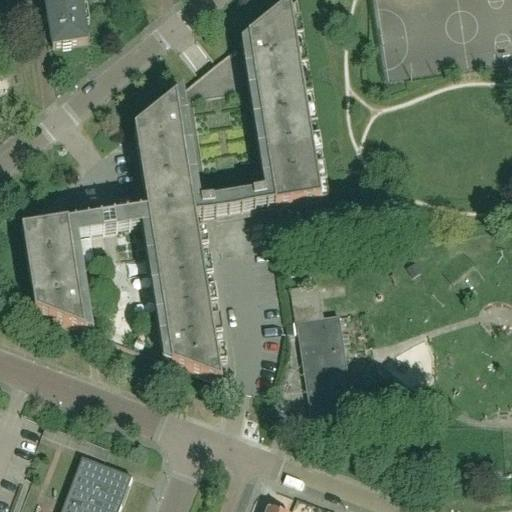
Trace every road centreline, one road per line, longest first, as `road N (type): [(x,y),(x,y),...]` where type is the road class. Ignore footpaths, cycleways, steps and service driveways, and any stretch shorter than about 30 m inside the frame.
road 1 (residential): [(0,171),(213,0)]
road 2 (residential): [(192,436),(0,365)]
road 3 (residential): [(393,511),(247,457)]
